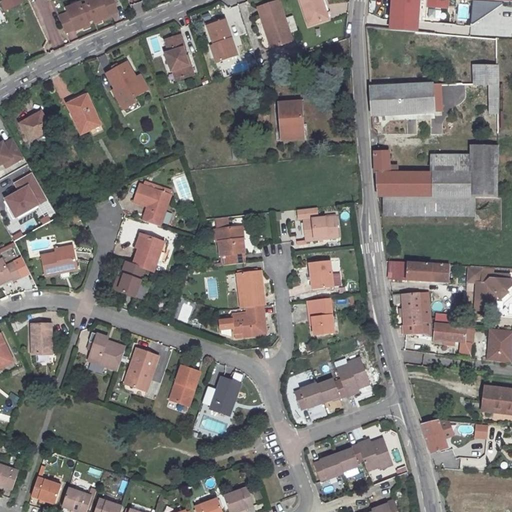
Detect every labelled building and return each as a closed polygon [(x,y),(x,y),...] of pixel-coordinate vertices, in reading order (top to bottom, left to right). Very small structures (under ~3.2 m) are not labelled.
[(94,18),(95,22),(110,16),(109,14),(118,10),(113,0),(86,0),(87,2),(94,18)] [(322,0),(299,0),(308,26),(328,19),(324,7),(325,7),(322,0)] [(392,0),(391,29),(391,30),(417,32),(419,0),(392,0)] [(69,12),(60,16),(67,32),(76,28),(76,30),(91,24),(89,20),(82,4),(81,1),(67,7),(69,12)] [(87,2),(82,4),(89,20),(94,18),(87,2)] [(277,2),(258,7),(261,17),(264,17),(273,47),(292,41),(283,11),(280,12),(277,2)] [(213,45),(219,62),(236,56),(223,21),(206,27),(213,45)] [(34,24),(10,33),(25,65),(47,54),(34,24)] [(187,66),(184,58),(181,50),(184,49),(179,37),(163,43),(168,55),(164,56),(171,73),(172,73),(177,71),(181,80),(193,76),(189,65),(187,66)] [(210,47),(216,63),(219,62),(213,45),(210,47)] [(127,63),(106,74),(116,91),(127,85),(134,98),(148,89),(140,76),(136,79),(127,63)] [(498,66),(474,66),(474,83),(474,85),(489,85),(489,114),(499,113),(498,66)] [(172,73),(175,82),(181,80),(177,71),(172,73)] [(440,84),(370,88),(372,115),(442,112),(440,84)] [(76,97),(68,100),(70,104),(68,105),(81,135),(91,130),(94,136),(104,131),(88,96),(78,100),(76,97)] [(301,102),(279,104),(282,141),(303,139),(301,102)] [(29,119),(20,124),(30,143),(52,130),(42,114),(30,121),(29,119)] [(23,159),(13,140),(4,145),(3,143),(0,145),(0,166),(3,165),(11,160),(14,164),(23,159)] [(240,146),(232,146),(233,161),(241,160),(240,146)] [(471,146),(471,159),(471,174),(470,197),(474,197),(498,197),(498,147),(471,146)] [(471,174),(433,174),(389,174),(388,153),(374,152),(377,197),(383,196),(470,197),(471,174)] [(471,159),(433,158),(433,174),(471,174),(471,159)] [(3,165),(5,169),(14,164),(11,160),(3,165)] [(40,206),(39,206),(47,201),(32,175),(15,184),(20,193),(6,200),(16,219),(40,206)] [(141,184),(133,202),(147,207),(142,221),(160,227),(171,195),(141,184)] [(470,197),(383,196),(383,216),(475,217),(474,197),(470,197)] [(299,220),(304,219),(306,242),(338,238),(336,216),(318,218),(317,208),(298,210),(299,220)] [(221,266),(246,264),(242,239),(238,239),(236,227),(215,230),(216,242),(218,242),(221,266)] [(141,234),(136,248),(139,250),(144,235),(141,234)] [(139,250),(134,265),(145,269),(153,272),(164,243),(144,235),(139,250)] [(56,253),(41,256),(46,277),(77,270),(73,249),(56,253)] [(2,259),(0,260),(0,285),(12,280),(13,282),(20,278),(12,264),(6,267),(2,259)] [(330,261),(309,263),(312,290),(313,290),(329,288),(333,288),(330,261)] [(391,261),(390,279),(447,282),(449,265),(391,261)] [(121,278),(116,292),(135,299),(145,269),(134,265),(126,263),(121,278)] [(495,302),(495,293),(502,287),(505,290),(511,284),(511,282),(509,278),(509,274),(482,272),(482,267),(467,266),(466,281),(476,281),(474,309),(494,311),(494,308),(492,306),(492,302),(495,302)] [(239,274),(237,274),(241,309),(247,308),(263,306),(265,306),(262,284),(259,285),(258,271),(257,271),(239,274)] [(117,277),(112,291),(116,292),(121,278),(117,277)] [(499,298),(507,292),(505,290),(502,287),(495,293),(499,298)] [(419,293),(403,295),(405,325),(422,324),(419,293)] [(422,324),(431,323),(428,293),(419,293),(422,324)] [(248,316),(232,318),(232,320),(220,322),(221,331),(231,330),(231,327),(233,327),(235,334),(243,333),(243,338),(267,335),(263,306),(247,308),(247,314),(248,316)] [(325,310),(309,312),(310,319),(312,319),(314,336),(334,334),(332,317),(326,317),(325,310)] [(437,315),(436,324),(457,326),(457,318),(437,315)] [(457,326),(436,324),(431,323),(431,337),(435,338),(435,339),(437,340),(463,342),(465,342),(466,327),(457,326)] [(51,324),(32,325),(32,354),(52,354),(51,324)] [(511,364),(511,331),(490,329),(487,362),(511,364)] [(124,350),(105,343),(106,340),(107,339),(92,333),(88,342),(94,344),(92,351),(88,361),(117,372),(124,350)] [(1,335),(0,335),(0,369),(13,363),(1,335)] [(106,340),(105,343),(124,350),(126,347),(106,340)] [(136,350),(133,357),(136,358),(127,385),(146,391),(158,358),(136,350)] [(133,357),(124,384),(127,385),(136,358),(133,357)] [(360,393),(357,387),(360,386),(361,388),(370,384),(360,358),(346,363),(347,365),(337,369),(341,380),(347,397),(360,393)] [(181,368),(175,385),(178,386),(173,402),(189,407),(200,374),(181,368)] [(221,378),(210,410),(227,416),(232,402),(235,403),(241,385),(221,378)] [(333,379),(317,385),(324,403),(332,400),(340,397),(341,400),(347,397),(341,380),(334,383),(333,379)] [(317,383),(293,392),(301,411),(324,403),(317,385),(317,383)] [(175,385),(170,401),(173,402),(178,386),(175,385)] [(486,402),(485,411),(503,413),(503,410),(511,411),(511,390),(485,387),(483,402),(486,402)] [(232,402),(227,416),(230,417),(235,403),(232,402)] [(437,421),(422,424),(431,453),(447,449),(437,421)] [(487,438),(488,426),(478,424),(477,437),(487,438)] [(370,439),(357,444),(364,462),(367,472),(378,468),(380,471),(393,466),(384,438),(375,441),(375,443),(372,445),(370,439)] [(357,444),(351,447),(352,449),(337,455),(343,473),(358,467),(358,464),(364,462),(357,444)] [(337,455),(313,463),(320,482),(343,473),(337,455)] [(0,485),(13,490),(19,471),(0,464),(0,485)] [(38,478),(32,496),(56,504),(62,486),(41,479),(38,478)] [(62,507),(77,511),(87,511),(89,510),(93,497),(94,497),(96,490),(92,489),(89,496),(69,488),(62,507)] [(247,488),(224,496),(230,511),(238,511),(254,506),(247,488)] [(224,511),(219,498),(194,507),(196,511),(224,511)] [(100,499),(95,511),(121,511),(124,507),(100,499)] [(398,511),(393,499),(387,502),(389,505),(375,510),(372,511),(398,511)] [(387,502),(374,507),(375,510),(389,505),(387,502)]
